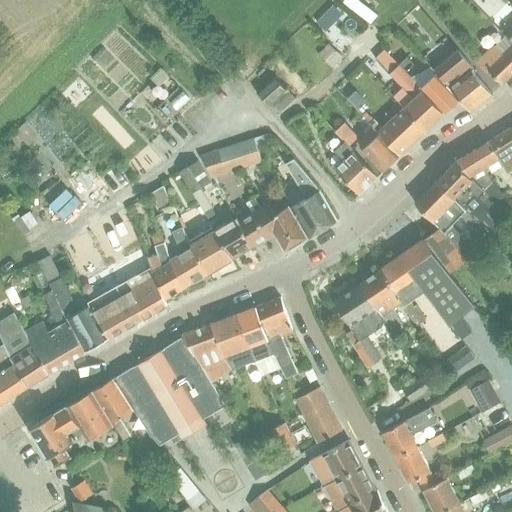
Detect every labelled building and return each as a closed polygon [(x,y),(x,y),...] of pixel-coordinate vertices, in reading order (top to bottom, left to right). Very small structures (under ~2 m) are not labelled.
[(369,8),(362,17),(372,24),(378,15),(369,8)] [(324,13),(316,22),(324,30),(333,22),(324,13)] [(332,29),(325,36),(333,44),(340,37),(332,29)] [(511,43),(505,36),(494,46),(497,49),(499,51),(501,49),(503,48),(505,49),(506,51),(510,48),(511,45),(511,43)] [(328,44),(317,55),(332,69),(343,57),(328,44)] [(511,74),(511,45),(510,48),(506,51),(505,49),(503,48),(501,49),(499,51),(497,49),(494,46),(477,63),(485,72),(488,69),(502,84),(511,74)] [(384,49),(376,57),(404,87),(415,98),(423,90),(411,78),(405,71),(399,64),(384,49)] [(458,50),(435,70),(450,87),(460,99),(470,112),(492,94),(472,70),(474,69),(458,50)] [(407,57),(399,64),(405,71),(413,64),(407,57)] [(435,70),(431,66),(411,78),(423,90),(445,114),(446,113),(450,114),(455,109),(453,105),(460,99),(450,87),(435,70)] [(161,69),(151,79),(160,88),(170,78),(161,69)] [(278,114),(296,98),(287,89),(287,90),(274,77),(257,92),(278,114)] [(404,87),(394,96),(405,107),(427,130),(445,114),(423,90),(415,98),(404,87)] [(355,91),(348,99),(357,108),(365,100),(355,91)] [(427,130),(405,107),(382,128),(374,119),(370,123),(374,128),(400,155),(427,130)] [(345,123),(336,131),(345,141),(349,145),(358,137),(345,123)] [(511,126),(489,141),(499,158),(511,177),(511,126)] [(358,144),(353,149),(355,151),(379,175),(400,155),(374,128),(357,143),(358,144)] [(265,134),(254,138),(257,146),(268,142),(265,134)] [(220,149),(228,172),(262,161),(257,146),(254,138),(220,149)] [(345,141),(335,151),(344,160),(336,168),(359,194),(379,175),(353,149),(349,145),(345,141)] [(499,158),(489,141),(455,161),(476,181),(484,189),(491,197),(496,204),(504,197),(491,181),(483,167),(499,158)] [(200,156),(213,177),(228,172),(220,149),(200,156)] [(291,208),(308,237),(337,220),(319,190),(315,184),(294,158),(286,163),(307,198),(291,208)] [(198,160),(180,171),(180,172),(205,212),(210,222),(215,218),(215,212),(212,207),(200,187),(211,181),(198,160)] [(455,161),(437,181),(460,203),(467,209),(476,219),(481,225),(489,233),(502,220),(491,209),(496,204),(491,197),(484,189),(476,181),(455,161)] [(460,203),(437,181),(415,203),(440,227),(444,233),(460,215),(465,220),(465,221),(475,231),(481,225),(476,219),(467,209),(460,203)] [(159,211),(167,206),(172,203),(163,185),(149,194),(159,211)] [(254,197),(233,210),(237,217),(254,246),(275,233),(281,231),(272,216),(267,219),(260,208),(254,197)] [(308,237),(291,208),(289,205),(276,213),(270,202),(260,208),(267,219),(272,216),(281,231),(275,233),(285,251),(308,237)] [(134,205),(126,209),(130,216),(138,211),(134,205)] [(29,210),(21,216),(29,228),(37,222),(29,210)] [(182,227),(184,229),(194,224),(188,212),(178,217),(182,227)] [(210,222),(213,227),(232,259),(254,246),(237,217),(220,227),(215,218),(210,222)] [(184,229),(182,227),(172,231),(179,246),(181,246),(184,251),(170,259),(186,286),(208,273),(189,241),(184,229)] [(232,259),(213,227),(189,241),(208,273),(232,259)] [(444,233),(440,227),(424,238),(449,273),(456,268),(464,262),(451,242),(444,233)] [(458,237),(451,242),(464,262),(472,256),(458,237)] [(78,238),(64,246),(70,256),(84,248),(78,238)] [(424,238),(381,269),(403,301),(417,325),(426,319),(416,304),(413,306),(410,301),(424,291),(448,325),(474,305),(449,273),(424,238)] [(158,254),(148,258),(154,271),(165,299),(186,286),(170,259),(164,242),(155,246),(158,254)] [(108,338),(89,305),(72,315),(71,311),(77,308),(50,256),(39,262),(49,283),(53,289),(86,351),(108,338)] [(151,267),(116,285),(135,323),(167,305),(166,302),(165,299),(152,266),(151,267)] [(403,301),(381,269),(359,283),(385,320),(392,329),(402,323),(393,308),(396,305),(403,301)] [(42,271),(33,276),(39,289),(49,285),(42,271)] [(385,320),(359,283),(334,301),(351,326),(352,329),(346,333),(368,366),(381,358),(366,336),(383,325),(381,323),(385,320)] [(116,285),(88,302),(89,305),(108,338),(135,323),(116,285)] [(86,351),(53,289),(44,294),(50,307),(49,307),(57,322),(58,322),(62,324),(49,332),(43,321),(26,331),(48,373),(86,351)] [(24,308),(33,303),(28,295),(20,300),(24,308)] [(281,297),(257,306),(274,353),(281,367),(286,377),(297,372),(281,335),(293,330),(281,297)] [(257,306),(238,313),(249,346),(248,346),(254,361),(261,375),(281,367),(274,353),(257,306)] [(16,312),(0,321),(0,335),(4,343),(10,357),(27,386),(48,373),(26,331),(16,312)] [(238,313),(212,323),(223,355),(224,357),(233,369),(254,361),(248,346),(249,346),(238,313)] [(462,316),(452,323),(462,337),(472,330),(462,316)] [(184,332),(182,333),(184,336),(208,377),(212,383),(233,369),(224,357),(223,355),(212,323),(184,332)] [(116,377),(114,378),(133,409),(149,433),(160,444),(179,433),(183,438),(207,424),(204,418),(225,405),(225,403),(212,383),(208,377),(184,336),(182,337),(181,337),(165,347),(162,350),(161,349),(138,363),(135,366),(134,365),(118,375),(116,377)] [(0,403),(27,386),(10,357),(4,343),(0,345),(0,403)] [(467,345),(446,359),(454,371),(475,357),(467,345)] [(441,362),(436,370),(444,376),(450,368),(441,362)] [(311,365),(303,368),(309,383),(317,379),(311,365)] [(121,416),(133,409),(114,378),(113,377),(93,389),(114,424),(123,440),(133,435),(121,416)] [(409,401),(429,387),(422,377),(402,390),(409,401)] [(488,380),(468,390),(480,412),(499,402),(488,380)] [(303,413),(327,401),(320,386),(296,398),(303,413)] [(82,444),(114,424),(93,389),(67,405),(80,425),(73,430),(82,444)] [(335,415),(327,401),(303,413),(310,428),(335,415)] [(67,459),(71,456),(65,447),(73,442),(67,433),(73,430),(80,425),(67,405),(30,427),(48,457),(50,457),(56,466),(67,459)] [(404,420),(381,432),(394,456),(417,445),(412,434),(436,421),(429,407),(404,420)] [(335,415),(310,428),(318,442),(342,429),(335,415)] [(285,422),(270,430),(281,451),(296,443),(295,442),(290,431),(285,422)] [(305,423),(290,431),(295,442),(311,434),(305,423)] [(489,452),(511,440),(511,427),(484,442),(489,452)] [(445,439),(441,432),(427,440),(431,447),(445,439)] [(323,454),(312,462),(324,485),(336,479),(361,465),(349,441),(323,454)] [(437,482),(417,445),(394,456),(408,483),(418,478),(424,489),(437,482)] [(67,459),(74,470),(94,457),(87,446),(71,456),(67,459)] [(474,471),(470,464),(456,471),(460,478),(474,471)] [(336,479),(324,485),(337,511),(349,505),(351,504),(375,491),(361,465),(336,479)] [(437,482),(424,489),(422,490),(434,511),(442,511),(459,503),(445,477),(437,482)] [(72,487),(80,500),(93,493),(85,479),(72,487)] [(207,499),(200,489),(188,499),(196,508),(207,499)] [(488,496),(484,489),(470,497),(474,504),(488,496)] [(349,505),(337,511),(388,511),(377,490),(375,491),(351,504),(349,505)] [(249,504),(255,511),(266,502),(270,499),(264,492),(260,495),(257,498),(249,504)] [(463,511),(459,503),(442,511),(463,511)]
